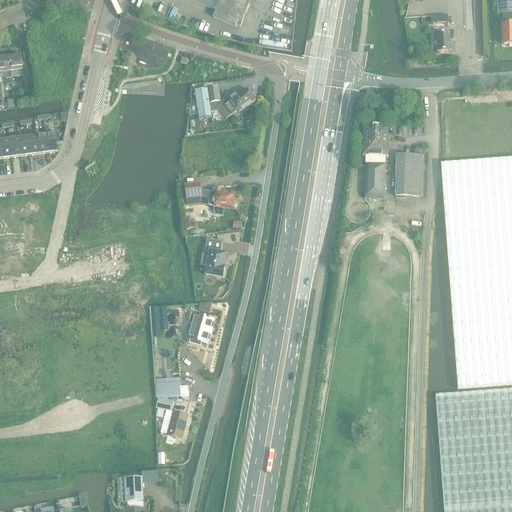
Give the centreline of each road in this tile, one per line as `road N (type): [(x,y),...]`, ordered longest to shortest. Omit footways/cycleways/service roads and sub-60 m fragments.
road 1 (unclassified): [(192,511),(255,258),(280,89),(261,64)]
road 2 (primary): [(319,72),(247,511)]
road 3 (primary): [(267,511),(338,75)]
road 4 (residential): [(96,69),(71,162),(35,185),(0,189)]
road 5 (unclassified): [(338,75),(429,83),(511,76)]
road 6 (unclassified): [(109,12),(261,64)]
road 7 (residential): [(0,433),(100,406),(97,377)]
